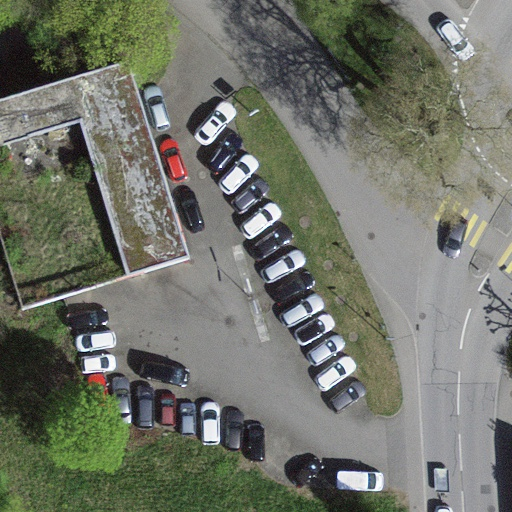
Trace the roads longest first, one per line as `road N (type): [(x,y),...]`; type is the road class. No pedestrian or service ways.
road 1 (unknown): [(460,390),(379,432),(330,417),(282,389),(247,351),(211,267),(211,120),(223,0)]
road 2 (residential): [(248,0),(407,187),(493,247)]
road 3 (tertiary): [(493,247),(463,333),(460,390)]
road 4 (tertiary): [(460,390),(465,511)]
